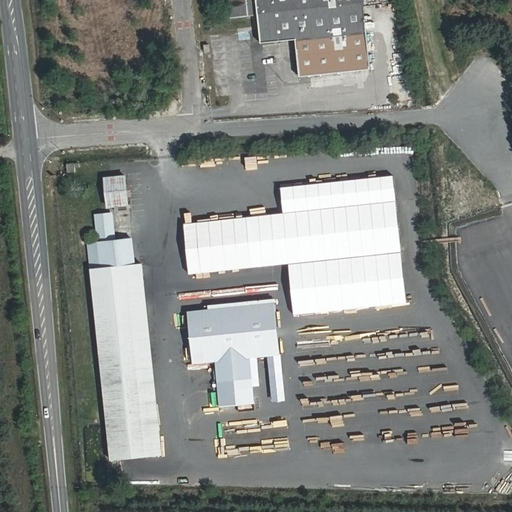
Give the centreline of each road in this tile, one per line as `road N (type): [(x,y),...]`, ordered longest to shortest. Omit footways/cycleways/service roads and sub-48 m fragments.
road 1 (unknown): [(156,135),(171,421),(184,447),(210,472),(447,464),(481,448)]
road 2 (secondary): [(8,0),(60,511)]
